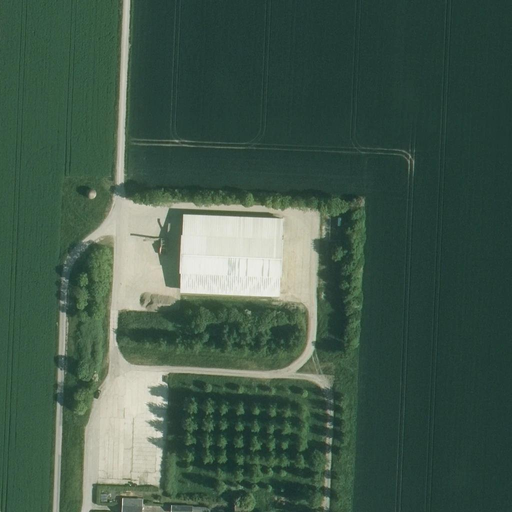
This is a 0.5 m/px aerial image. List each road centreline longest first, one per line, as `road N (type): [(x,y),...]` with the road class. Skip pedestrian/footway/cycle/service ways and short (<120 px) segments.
road 1 (unclassified): [(56,511),(65,274),(71,255),(118,211),(126,0)]
road 2 (track): [(330,511),(335,379),(112,369)]
